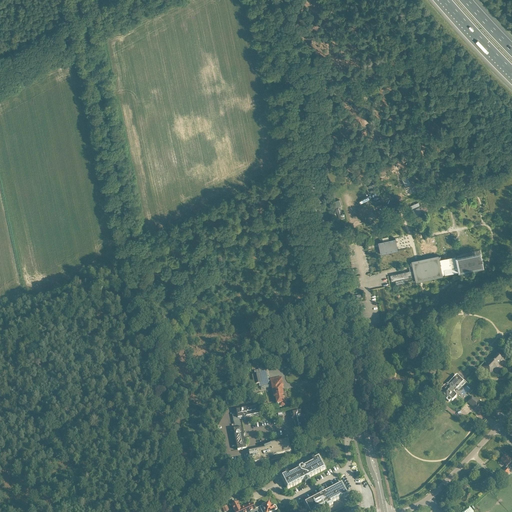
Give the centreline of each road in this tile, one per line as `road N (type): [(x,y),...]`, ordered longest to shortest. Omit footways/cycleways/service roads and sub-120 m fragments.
road 1 (track): [(0,474),(251,342),(263,296),(253,231),(264,194)]
road 2 (track): [(0,335),(295,179)]
road 3 (track): [(79,0),(137,261)]
road 4 (secondary): [(369,435),(317,200)]
road 5 (secondary): [(317,200),(363,436)]
road 6 (secondary): [(317,200),(273,0)]
road 7 (track): [(251,342),(197,443),(201,489),(177,511)]
road 8 (track): [(0,74),(136,0)]
road 9 (residential): [(240,493),(256,497),(272,488),(296,497),(346,468),(346,439)]
road 10 (track): [(150,256),(172,360),(161,389)]
road 11 (track): [(166,511),(147,425),(161,389)]
